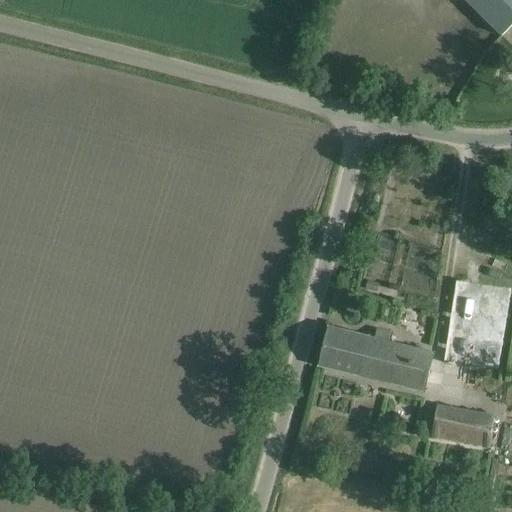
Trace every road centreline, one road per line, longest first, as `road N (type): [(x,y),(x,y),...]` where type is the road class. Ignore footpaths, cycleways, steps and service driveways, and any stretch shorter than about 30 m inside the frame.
road 1 (unclassified): [(256,511),(357,126)]
road 2 (tertiary): [(357,126),(0,37)]
road 3 (tertiary): [(357,126),(511,143)]
